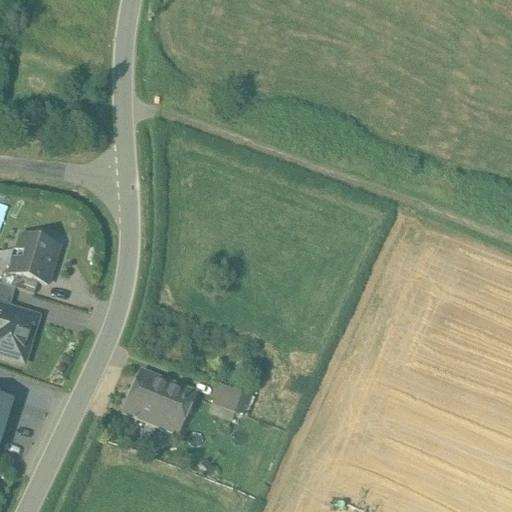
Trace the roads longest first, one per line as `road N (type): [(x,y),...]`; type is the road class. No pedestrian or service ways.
road 1 (unclassified): [(26,511),(102,360),(128,265),(130,180)]
road 2 (unclassified): [(130,180),(127,66),(136,0)]
road 3 (residential): [(0,164),(130,180)]
